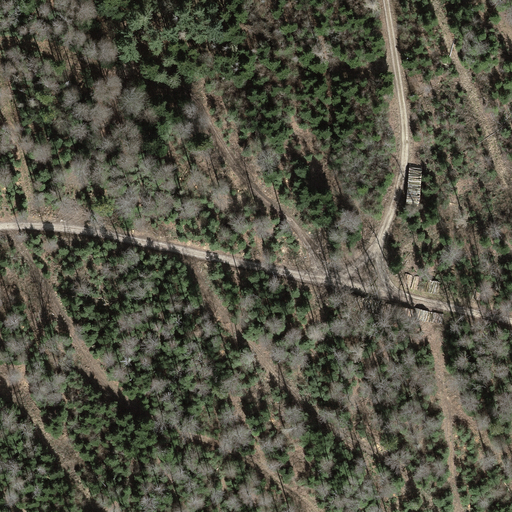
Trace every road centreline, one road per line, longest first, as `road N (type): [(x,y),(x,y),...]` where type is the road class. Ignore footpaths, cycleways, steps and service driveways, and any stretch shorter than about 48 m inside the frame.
road 1 (track): [(0,226),(49,226),(259,264)]
road 2 (track): [(511,320),(259,264)]
